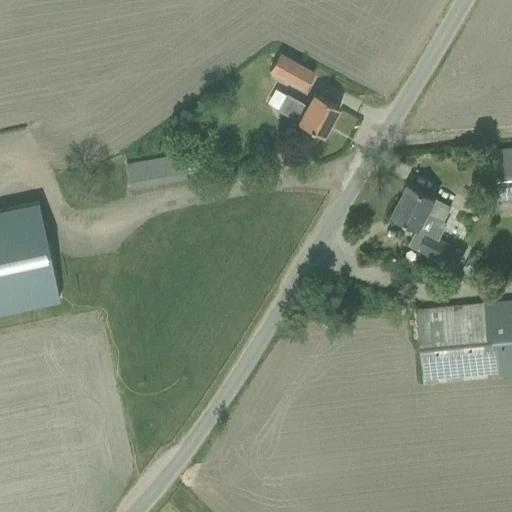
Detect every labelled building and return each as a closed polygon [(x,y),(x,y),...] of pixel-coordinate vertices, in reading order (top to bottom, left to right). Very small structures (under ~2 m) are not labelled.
[(313,72),(278,53),(268,70),(303,90),(313,72)] [(296,122),(304,126),(322,136),(338,107),(320,97),(312,93),(305,105),(285,94),(276,109),(296,121),(296,122)] [(511,148),(493,151),(497,200),(511,198),(511,148)] [(184,154),(125,165),(129,189),(188,178),(184,154)] [(392,215),(409,224),(418,228),(417,231),(426,236),(419,249),(455,265),(462,251),(438,238),(446,223),(442,221),(450,206),(448,206),(434,199),(435,198),(408,184),(392,215)] [(37,209),(0,216),(0,319),(59,306),(57,298),(48,257),(37,209)] [(465,260),(460,272),(475,279),(480,267),(465,260)] [(511,300),(484,303),(416,310),(423,383),(491,376),(511,374),(511,300)]
